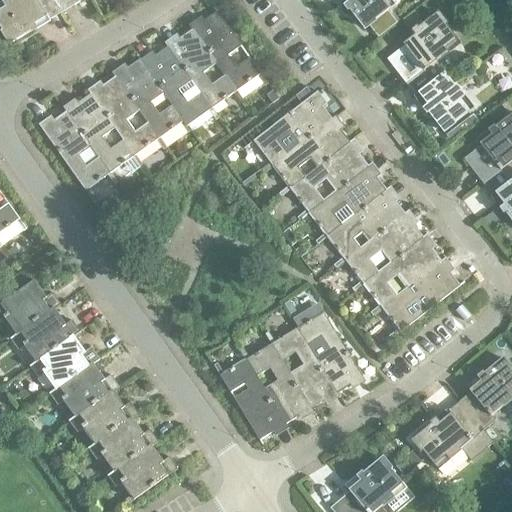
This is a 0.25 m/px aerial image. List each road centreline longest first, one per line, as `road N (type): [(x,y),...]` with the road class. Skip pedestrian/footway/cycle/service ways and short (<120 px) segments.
road 1 (residential): [(256,482),(0,118)]
road 2 (residential): [(511,289),(288,0)]
road 3 (residential): [(256,482),(511,308)]
road 4 (residential): [(171,0),(0,98)]
